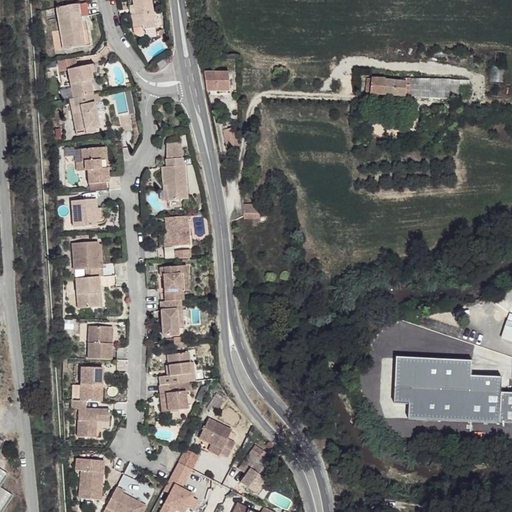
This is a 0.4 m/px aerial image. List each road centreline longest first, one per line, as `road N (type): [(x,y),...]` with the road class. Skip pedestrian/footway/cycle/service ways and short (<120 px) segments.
road 1 (unclassified): [(0,110),(34,511)]
road 2 (residential): [(155,84),(147,98),(147,144),(128,182),(136,455)]
road 3 (tertiary): [(328,511),(308,446),(253,376),(227,309)]
road 4 (tertiary): [(186,85),(227,309)]
road 5 (tertiary): [(227,309),(231,371),(294,464),(309,511)]
